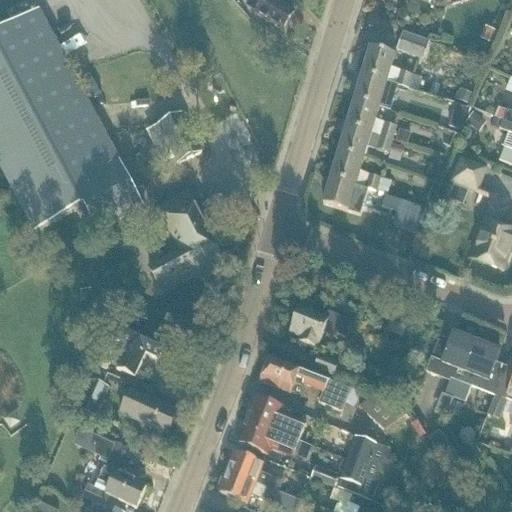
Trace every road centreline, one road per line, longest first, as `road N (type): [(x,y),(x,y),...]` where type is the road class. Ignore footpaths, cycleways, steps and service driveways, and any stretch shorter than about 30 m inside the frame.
road 1 (unclassified): [(178,511),(277,228)]
road 2 (residential): [(511,319),(277,228)]
road 3 (unclassified): [(277,228),(350,0)]
